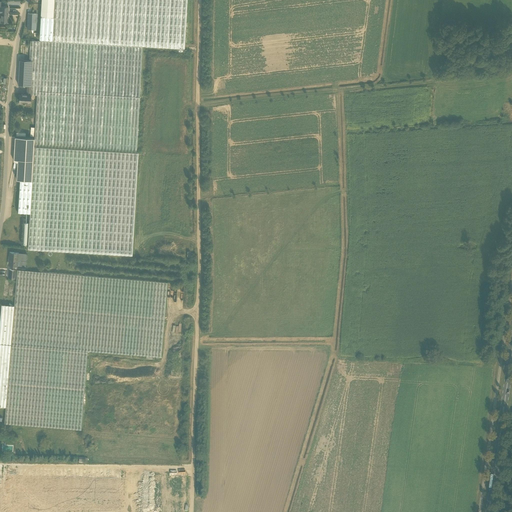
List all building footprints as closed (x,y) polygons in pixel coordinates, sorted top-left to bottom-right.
[(40,0),(39,40),(53,41),(147,46),(185,48),(187,0),(40,0)] [(5,22),(8,22),(8,6),(1,6),(0,6),(0,13),(1,13),(0,22),(0,23),(5,24),(5,22)] [(37,13),(28,13),(27,29),(36,30),(37,13)] [(30,40),(29,60),(33,61),(31,85),(27,85),(27,90),(31,91),(30,95),(31,95),(37,95),(34,138),(15,137),(14,161),(18,161),(17,180),(20,180),(18,212),(30,213),(28,248),(132,255),(136,190),(138,152),(137,152),(140,97),(142,47),(30,40)] [(18,85),(27,85),(31,85),(33,61),(29,60),(20,60),(18,85)] [(19,102),(30,103),(31,95),(30,95),(31,91),(27,90),(26,94),(20,94),(19,102)] [(9,265),(12,265),(18,266),(22,266),(22,256),(20,256),(20,254),(18,254),(19,253),(10,252),(9,256),(10,256),(9,265)] [(15,278),(16,270),(17,268),(12,268),(12,269),(9,269),(8,278),(15,278)] [(14,305),(2,304),(1,304),(0,321),(0,343),(88,351),(148,356),(161,357),(167,282),(155,281),(17,270),(14,305)] [(81,430),(88,351),(0,343),(0,406),(6,406),(4,423),(81,430)] [(0,494),(1,495),(1,499),(0,500),(1,501),(3,497),(4,493),(9,493),(9,487),(6,486),(6,484),(4,482),(4,479),(10,469),(10,473),(13,469),(16,469),(17,467),(22,467),(24,464),(22,463),(0,463),(0,494)]
